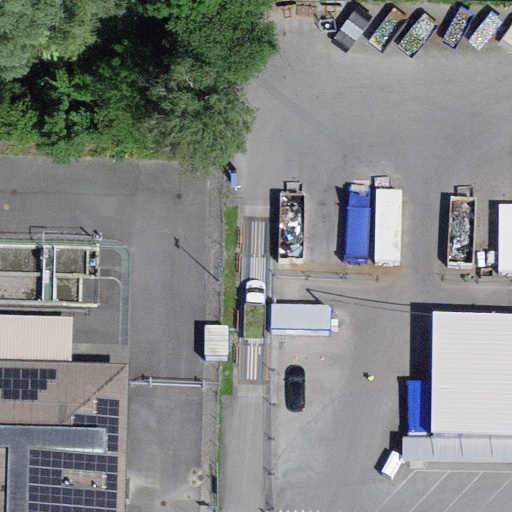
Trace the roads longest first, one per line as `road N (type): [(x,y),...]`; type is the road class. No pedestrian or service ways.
road 1 (unknown): [(282,483),(324,451),(387,336),(448,293),(511,289)]
road 2 (unknown): [(282,483),(354,490),(511,471)]
